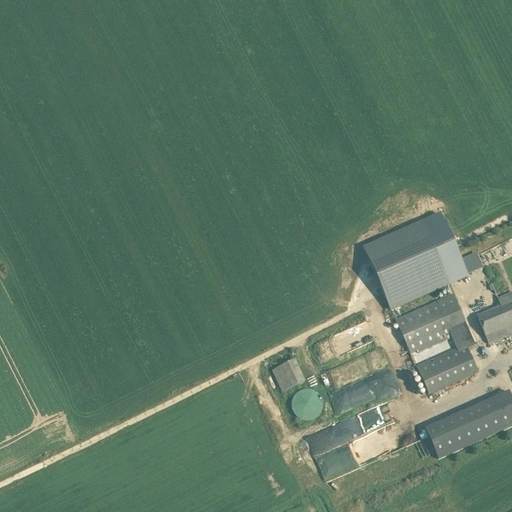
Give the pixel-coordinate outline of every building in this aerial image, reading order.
[(334,337),(449,287),(421,223),(306,273),(334,337)] [(487,276),(478,280),(482,289),(491,285),(487,276)] [(416,368),(432,405),(482,383),(467,350),(475,346),(453,295),(395,320),(411,356),(451,338),(456,350),(416,368)] [(511,302),(477,317),(488,345),(511,334),(511,302)] [(272,370),(281,393),(306,382),(297,360),(272,370)] [(316,394),(313,392),(309,391),(306,391),(302,392),(299,393),(296,395),(294,398),(292,401),(291,405),(291,409),(292,413),(294,416),(297,419),(300,421),(303,422),(307,422),(311,422),(314,420),(318,419),(320,415),(322,411),(323,407),(322,403),(321,399),(319,396),(316,394)] [(511,427),(511,399),(509,392),(488,401),(502,432),(511,427)]
